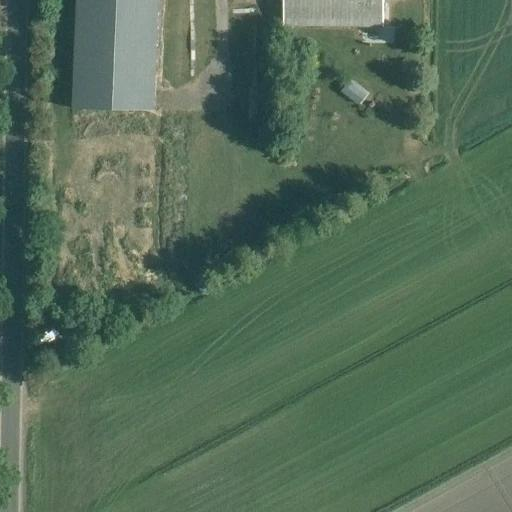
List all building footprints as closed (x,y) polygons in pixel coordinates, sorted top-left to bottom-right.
[(76,0),(73,109),(152,111),(157,0),(76,0)] [(383,0),(283,0),(283,25),(383,27),(383,0)] [(254,7),(254,23),(265,22),(264,6),(254,7)] [(186,67),(185,47),(175,48),(176,67),(186,67)] [(350,90),(344,97),(358,109),(364,102),(350,90)] [(174,112),(190,113),(190,95),(174,94),(174,112)] [(175,148),(192,146),(190,132),(173,134),(175,148)] [(173,223),(192,222),(190,205),(171,206),(173,223)] [(189,255),(188,237),(175,237),(175,255),(189,255)] [(115,284),(98,297),(119,324),(136,311),(115,284)]
